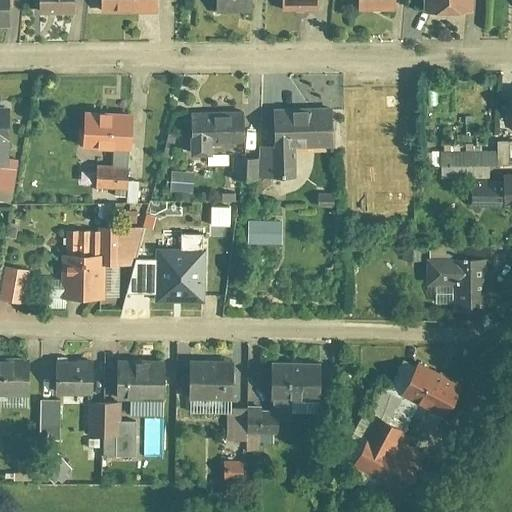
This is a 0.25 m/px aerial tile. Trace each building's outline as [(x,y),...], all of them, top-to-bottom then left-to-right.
[(0,0),(0,28),(10,28),(9,0),(0,0)] [(33,0),(34,15),(70,15),(70,0),(33,0)] [(99,0),(99,17),(152,17),(152,0),(99,0)] [(213,0),(214,13),(247,13),(247,0),(213,0)] [(278,0),(279,13),(317,14),(316,0),(278,0)] [(356,0),(357,12),(392,11),(392,0),(356,0)] [(421,0),(421,11),(467,10),(466,0),(421,0)] [(189,114),(189,155),(240,155),(240,113),(189,114)] [(258,146),(259,179),(283,178),(282,153),(330,152),(329,113),(274,115),(275,146),(258,146)] [(80,117),(80,149),(128,149),(128,117),(80,117)] [(168,124),(166,139),(177,140),(178,132),(185,133),(186,127),(168,124)] [(511,145),(497,146),(497,167),(511,166),(511,145)] [(93,170),(94,190),(124,189),(124,169),(93,170)] [(167,175),(167,194),(192,193),(192,175),(167,175)] [(511,182),(474,184),(475,219),(511,217),(511,182)] [(209,223),(230,223),(230,204),(209,203),(209,223)] [(245,242),(280,242),(280,217),(245,218),(245,242)] [(140,233),(60,230),(58,299),(98,300),(99,269),(139,270),(140,233)] [(157,299),(202,300),(203,233),(182,233),(181,251),(158,250),(157,299)] [(485,311),(483,259),(425,261),(426,290),(446,289),(447,313),(485,311)] [(1,271),(0,281),(0,302),(21,304),(23,272),(1,271)] [(184,363),(185,397),(234,395),(232,362),(184,363)] [(113,363),(113,401),(160,401),(160,363),(113,363)] [(50,365),(50,400),(93,399),(92,364),(50,365)] [(270,364),(268,408),(317,409),(319,365),(270,364)] [(415,364),(397,395),(440,419),(458,388),(415,364)] [(0,368),(0,406),(27,406),(25,367),(0,368)] [(86,408),(85,439),(111,440),(112,409),(86,408)] [(404,434),(376,419),(346,475),(397,502),(420,457),(398,446),(404,434)]
